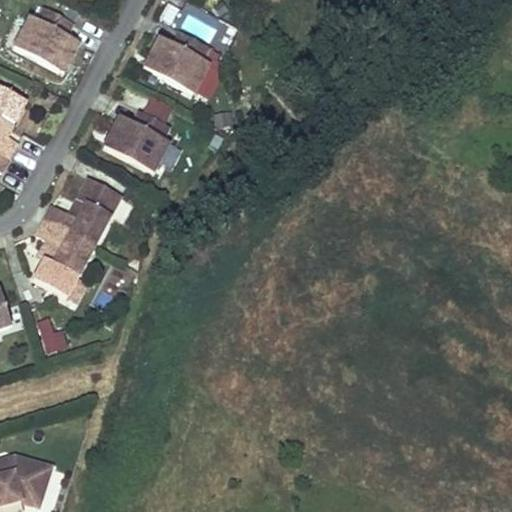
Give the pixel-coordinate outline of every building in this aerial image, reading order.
[(83,30),(49,12),(41,26),(34,38),(28,35),(18,52),(64,76),(71,63),(80,68),(89,51),(75,44),(83,30)] [(34,22),(28,35),(34,38),(41,26),(34,22)] [(180,51),(167,44),(158,60),(167,65),(159,79),(205,103),(214,86),(207,82),(214,70),(222,56),(187,37),(180,51)] [(151,74),(159,79),(167,65),(158,60),(151,74)] [(71,63),(64,76),(73,81),(80,68),(71,63)] [(220,74),(214,70),(207,82),(214,86),(220,74)] [(0,153),(16,162),(24,147),(13,141),(7,138),(14,125),(20,128),(32,107),(7,93),(0,105),(0,153)] [(139,131),(126,124),(118,140),(127,145),(119,159),(164,183),(173,166),(167,162),(173,150),(181,136),(147,117),(139,131)] [(13,141),(20,128),(14,125),(7,138),(13,141)] [(110,154),(119,159),(127,145),(118,140),(110,154)] [(180,153),(173,150),(167,162),(173,166),(180,153)] [(0,173),(8,177),(16,162),(0,153),(0,173)] [(59,212),(51,227),(101,254),(129,202),(95,185),(76,221),(59,212)] [(101,254),(51,227),(43,242),(60,251),(41,287),(74,305),(101,254)] [(0,337),(15,333),(4,295),(0,296),(0,337)] [(47,358),(65,352),(53,320),(36,326),(47,358)] [(14,453),(0,456),(0,505),(16,501),(40,508),(53,465),(14,453)] [(19,511),(16,501),(0,505),(0,511),(19,511)]
